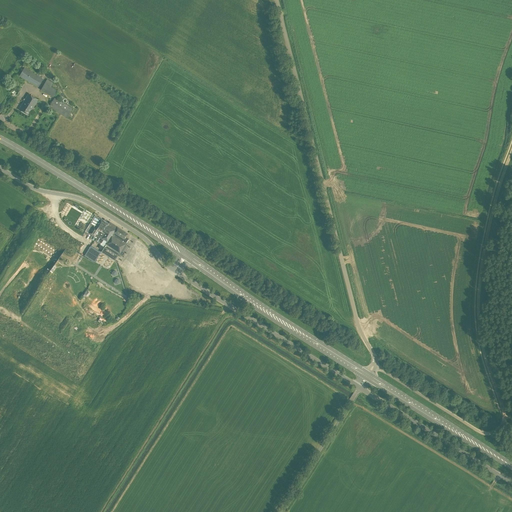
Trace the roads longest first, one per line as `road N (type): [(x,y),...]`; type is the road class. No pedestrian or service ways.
road 1 (unclassified): [(373,365),(274,0)]
road 2 (track): [(503,416),(481,339),(478,292),(511,153)]
road 3 (primary): [(187,256),(0,139)]
road 4 (unclassified): [(360,387),(176,272)]
road 5 (primary): [(368,374),(187,256)]
road 6 (unclassified): [(176,272),(107,214),(78,197),(34,189),(0,167)]
road 7 (unclassified): [(511,481),(360,387)]
road 8 (primary): [(511,465),(368,374)]
road 9 (unclassified): [(503,416),(496,430),(478,431),(373,365)]
road 10 (unclassified): [(281,511),(360,387)]
